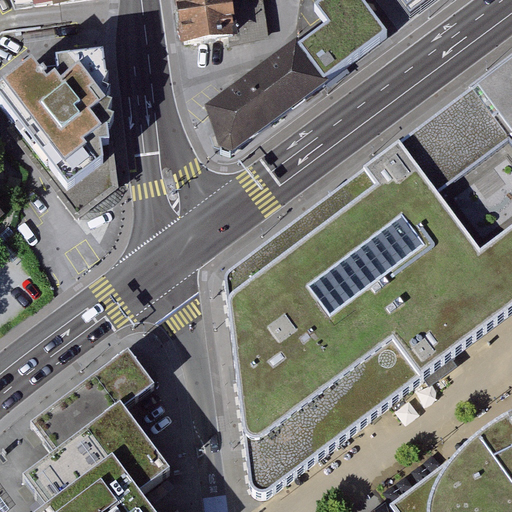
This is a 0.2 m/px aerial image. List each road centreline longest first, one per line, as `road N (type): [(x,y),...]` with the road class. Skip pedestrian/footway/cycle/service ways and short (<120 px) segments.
road 1 (primary): [(177,255),(511,6)]
road 2 (residential): [(177,255),(218,511)]
road 3 (secondary): [(142,0),(177,255)]
road 4 (primary): [(0,393),(177,255)]
